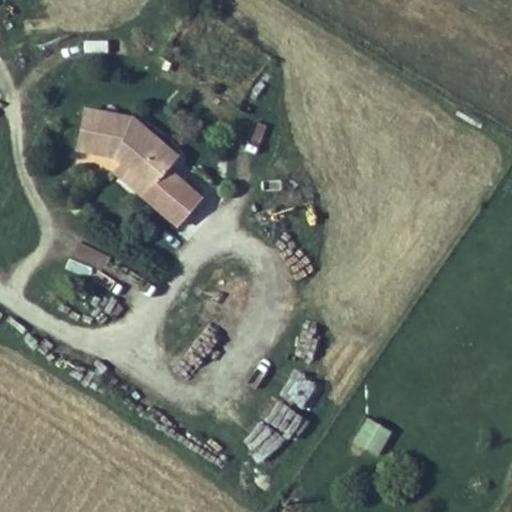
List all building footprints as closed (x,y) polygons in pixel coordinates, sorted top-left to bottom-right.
[(134,118),(88,110),(80,150),(114,157),(118,152),(124,157),(144,127),(134,118)] [(142,196),(178,226),(203,198),(168,169),(179,157),(144,127),(124,157),(127,160),(123,165),(149,187),(142,196)] [(142,196),(149,187),(123,165),(116,173),(142,196)] [(310,409),(316,382),(274,372),(267,398),(310,409)] [(365,418),(351,442),(376,456),(390,432),(365,418)]
